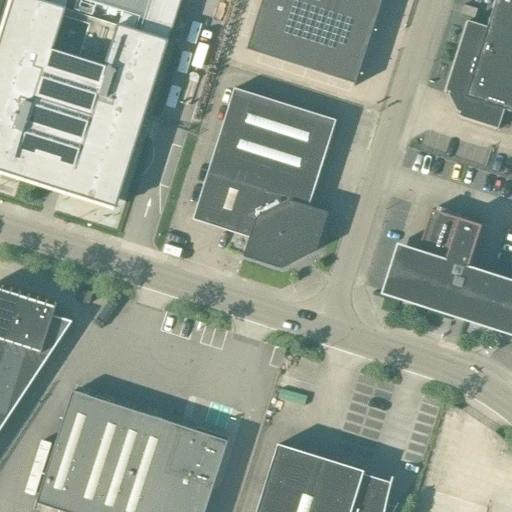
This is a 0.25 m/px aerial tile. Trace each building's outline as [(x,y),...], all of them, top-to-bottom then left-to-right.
[(40,0),(13,0),(0,41),(0,171),(117,209),(170,41),(118,24),(105,66),(54,50),(67,8),(40,0)] [(262,0),(246,50),(355,84),(354,86),(355,86),(382,0),(262,0)] [(498,130),(505,110),(506,105),(511,106),(511,0),(495,0),(487,27),(468,21),(445,94),(446,94),(447,92),(449,93),(448,96),(457,112),(460,113),(459,116),(457,115),(457,116),(498,130)] [(463,5),(460,14),(475,19),(478,10),(463,5)] [(336,121),(234,88),(193,220),(250,238),(244,257),(282,269),(316,251),(328,213),(309,207),(336,121)] [(511,336),(511,280),(469,267),(482,226),(431,210),(419,251),(397,244),(381,295),(511,336)] [(53,316),(57,303),(56,303),(55,307),(47,305),(49,301),(47,300),(46,304),(39,302),(40,298),(38,297),(37,301),(30,299),(31,295),(29,294),(28,298),(21,296),(22,292),(21,292),(19,296),(12,293),(13,289),(12,289),(11,293),(3,291),(5,287),(3,286),(2,290),(0,289),(0,431),(72,322),(53,316)] [(89,305),(92,293),(81,290),(77,301),(89,305)] [(205,511),(213,489),(229,438),(197,427),(196,431),(180,426),(92,398),(73,392),(67,410),(66,410),(36,503),(63,511),(205,511)] [(256,511),(394,511),(396,508),(399,504),(398,503),(394,508),(390,507),(386,505),(388,499),(389,493),(391,485),(393,478),(392,477),(390,484),(363,475),(364,472),(278,445),(256,511)]
